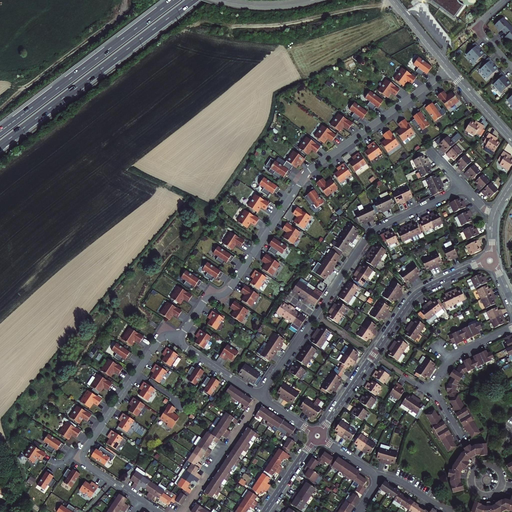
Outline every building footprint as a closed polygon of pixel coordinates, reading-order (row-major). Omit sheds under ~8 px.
[(429,0),(454,18),(464,5),(462,4),(460,3),(459,1),(458,0),(429,0)] [(502,30),(504,33),(511,27),(503,18),(495,25),(500,31),(502,30)] [(475,43),(469,49),(471,51),(466,55),(474,64),(484,55),(479,49),(480,48),(475,43)] [(418,68),(415,72),(422,76),(424,73),(427,74),(432,67),(419,58),(413,65),(418,68)] [(489,58),(482,64),(484,66),(479,70),(487,79),(498,70),(492,64),(493,63),(489,58)] [(403,69),(395,80),(403,86),(407,81),(412,84),(416,78),(403,69)] [(502,73),(495,79),(497,81),(493,85),(500,94),(511,84),(506,79),(507,78),(502,73)] [(387,80),(378,91),(387,98),(391,92),(396,95),(400,90),(387,80)] [(447,109),(458,101),(452,92),(447,96),(443,91),(438,95),(447,109)] [(369,102),(367,106),(373,111),(376,107),(378,108),(383,101),(370,92),(365,99),(369,102)] [(435,121),(442,116),(438,112),(441,109),(437,103),(434,105),(432,103),(430,105),(428,102),(424,106),(435,121)] [(354,113),(351,117),(358,122),(360,118),(362,120),(367,113),(354,103),(349,110),(354,113)] [(430,125),(418,109),(414,113),(416,115),(413,117),(415,119),(412,121),(416,128),(419,125),(423,130),(430,125)] [(339,115),(331,126),(339,133),(344,127),(344,128),(348,130),(352,125),(347,121),(339,115)] [(408,137),(414,133),(408,125),(404,120),(399,124),(402,128),(397,132),(405,144),(411,140),(408,137)] [(484,126),(477,122),(477,124),(474,122),(474,123),(471,121),(465,131),(470,134),(468,136),(472,139),(474,136),(475,133),(478,135),(484,126)] [(323,127),(315,138),(318,140),(320,141),(323,144),(327,138),(328,139),(332,142),(336,136),(323,127)] [(388,152),(399,144),(393,136),(389,131),(384,135),(387,139),(381,143),(388,152)] [(495,138),(489,134),(488,134),(486,138),(485,137),(484,139),(485,139),(483,142),(486,144),(485,147),(483,150),(491,155),(492,154),(493,152),(499,143),(496,141),(497,140),(495,139),(495,138)] [(444,153),(454,144),(447,136),(439,144),(442,147),(441,148),(442,149),(442,150),(444,153)] [(307,138),(299,149),(307,155),(311,150),(312,150),(316,153),(320,148),(307,138)] [(382,153),(374,142),(369,145),(371,148),(369,149),(365,152),(371,161),(382,153)] [(455,145),(446,154),(448,157),(449,157),(450,158),(451,157),(454,160),(462,152),(455,145)] [(509,156),(509,155),(503,151),(498,160),(501,162),(500,165),(508,170),(511,163),(511,159),(510,158),(511,158),(509,156)] [(287,161),(286,162),(292,166),(296,169),(298,166),(299,164),(301,165),(304,160),(293,152),(287,161)] [(367,164),(359,153),(354,156),(356,159),(354,160),(350,163),(356,172),(367,164)] [(459,168),(461,171),(471,162),(464,155),(456,162),(459,165),(458,166),(459,168)] [(418,170),(430,164),(428,161),(427,161),(426,159),(425,159),(424,156),(414,161),(418,170)] [(269,159),(264,166),(269,169),(267,172),(279,179),(281,176),(283,178),(284,175),(287,177),(290,172),(289,171),(292,166),(286,162),(285,163),(278,158),(275,163),(269,159)] [(352,174),(345,163),(339,166),(341,169),(339,170),(335,173),(341,182),(352,174)] [(430,164),(418,170),(419,172),(422,178),(431,173),(430,170),(431,170),(430,168),(431,167),(430,164)] [(480,172),(473,165),(464,174),(466,177),(467,176),(468,177),(469,176),(472,179),(480,172)] [(489,181),(483,174),(474,182),(477,185),(476,186),(477,187),(477,188),(479,191),(489,181)] [(437,179),(435,176),(426,180),(422,182),(425,187),(428,186),(429,188),(441,182),(439,179),(438,179),(438,178),(437,179)] [(263,179),(259,186),(264,189),(262,192),(268,196),(270,193),(273,194),(274,192),(277,194),(280,189),(274,185),(272,184),(263,179)] [(325,197),(336,188),(329,180),(324,184),(320,180),(315,184),(325,197)] [(443,186),(441,182),(429,188),(433,196),(443,192),(441,189),(443,188),(442,186),(443,186)] [(497,190),(490,183),(481,192),(483,195),(484,194),(486,196),(487,195),(489,198),(497,190)] [(407,187),(400,190),(405,202),(409,201),(408,200),(410,199),(409,198),(412,197),(407,187)] [(323,204),(311,189),(306,192),(308,195),(303,199),(309,207),(312,205),(316,209),(323,204)] [(405,202),(400,190),(392,194),(396,204),(399,202),(400,204),(401,203),(402,204),(405,202)] [(380,196),(381,199),(387,211),(390,209),(390,208),(391,208),(391,206),(394,205),(388,192),(380,196)] [(255,196),(248,207),(257,213),(261,207),(266,210),(269,205),(264,201),(255,196)] [(467,206),(465,203),(464,203),(463,201),(462,202),(460,198),(450,203),(455,212),(467,206)] [(381,199),(373,203),(374,205),(378,212),(381,211),(382,212),(383,211),(383,213),(387,211),(381,199)] [(372,206),(364,210),(365,213),(369,222),(372,220),(372,219),(374,218),(373,217),(376,216),(375,214),(372,206)] [(302,229),(309,218),(300,212),(295,209),(292,215),(296,218),(293,224),(302,229)] [(365,213),(364,210),(355,214),(356,218),(355,219),(357,224),(359,223),(359,224),(363,222),(363,223),(366,222),(366,223),(369,222),(365,213)] [(467,211),(456,217),(460,226),(470,221),(468,218),(469,218),(468,215),(469,215),(467,211)] [(245,212),(238,223),(247,229),(251,223),(256,226),(259,220),(254,217),(245,212)] [(434,215),(433,214),(431,215),(431,214),(427,216),(433,227),(442,223),(437,214),(434,215)] [(433,227),(427,216),(424,217),(424,218),(422,220),(423,220),(419,222),(420,225),(422,228),(421,228),(422,231),(423,231),(424,232),(433,227)] [(349,224),(344,231),(355,239),(357,236),(356,235),(357,234),(356,233),(358,231),(353,227),(349,224)] [(409,225),(405,226),(411,238),(420,234),(420,232),(417,225),(416,226),(416,224),(412,226),(412,225),(409,226),(409,225)] [(293,246),(300,234),(291,229),(286,225),(282,231),(287,234),(283,240),(293,246)] [(411,238),(405,226),(402,228),(403,229),(400,230),(401,231),(397,232),(402,242),(411,238)] [(472,226),(462,231),(467,240),(478,234),(477,231),(476,231),(475,229),(474,230),(472,226)] [(344,231),(339,239),(348,245),(350,242),(351,243),(352,242),(353,242),(355,239),(344,231)] [(386,232),(379,236),(382,241),(386,240),(388,246),(389,246),(390,248),(396,246),(394,243),(398,242),(393,232),(389,233),(389,232),(387,233),(386,232)] [(231,233),(223,244),(232,250),(237,253),(241,248),(236,244),(240,239),(231,233)] [(348,245),(339,239),(336,243),(334,242),(332,245),(334,247),(333,249),(342,255),(343,253),(348,245)] [(271,249),(268,253),(275,257),(278,253),(282,256),(287,249),(273,240),(269,248),(271,249)] [(453,249),(450,241),(444,244),(446,248),(443,249),(447,259),(451,258),(451,259),(453,258),(454,259),(457,257),(453,249)] [(477,248),(478,247),(477,244),(478,244),(476,241),(464,247),(468,256),(478,251),(477,248)] [(372,249),(369,252),(380,260),(383,262),(387,256),(384,254),(386,251),(377,245),(375,248),(374,248),(373,249),(372,249)] [(218,247),(214,254),(218,257),(216,260),(223,265),(225,262),(227,263),(229,261),(231,262),(234,257),(218,247)] [(326,258),(335,264),(342,255),(333,249),(326,258)] [(380,260),(369,252),(367,255),(368,256),(367,258),(368,259),(366,262),(375,268),(380,260)] [(437,265),(439,265),(438,263),(442,262),(437,252),(428,256),(434,268),(438,266),(437,265)] [(434,268),(428,256),(420,260),(425,270),(428,268),(429,269),(430,269),(431,270),(434,268)] [(271,277),(279,265),(270,260),(265,257),(261,262),(266,265),(262,271),(271,277)] [(326,258),(321,266),(332,273),(334,270),(333,268),(335,264),(326,258)] [(208,263),(203,270),(208,273),(205,276),(212,281),(214,277),(216,279),(218,276),(220,278),(224,273),(208,263)] [(332,273),(321,266),(318,263),(313,271),(316,273),(325,279),(328,275),(330,276),(332,273)] [(413,263),(405,268),(414,279),(416,276),(417,274),(416,274),(419,271),(413,263)] [(374,269),(366,264),(365,265),(364,265),(362,268),(361,267),(360,268),(359,268),(357,271),(368,278),(370,280),(376,272),(373,271),(374,269)] [(405,268),(403,265),(399,268),(402,271),(398,274),(405,283),(408,280),(409,281),(410,280),(411,281),(414,279),(405,268)] [(186,271),(182,278),(186,281),(184,284),(191,289),(193,286),(195,287),(197,285),(199,286),(202,282),(186,271)] [(267,278),(256,271),(252,276),(255,278),(253,279),(250,284),(259,290),(267,278)] [(368,278),(357,271),(355,274),(356,275),(355,276),(356,277),(354,280),(362,286),(368,278)] [(471,280),(468,281),(472,290),(475,288),(487,283),(486,279),(485,280),(483,277),(482,278),(481,275),(471,279),(471,280)] [(300,296),(308,284),(309,283),(301,278),(293,291),(297,294),(300,296)] [(400,293),(401,291),(400,291),(402,287),(393,281),(388,289),(391,291),(399,296),(401,293),(400,293)] [(359,288),(350,282),(344,290),(353,296),(359,288)] [(306,302),(315,288),(308,284),(300,296),(304,298),(303,300),(306,302)] [(251,307),(259,296),(250,290),(245,286),(241,292),(246,295),(242,301),(251,307)] [(476,291),(480,300),(492,294),(491,291),(490,291),(489,289),(488,289),(486,286),(476,291)] [(179,287),(171,298),(180,304),(184,299),(189,302),(192,296),(187,293),(179,287)] [(315,288),(306,302),(309,305),(310,303),(314,305),(323,293),(315,288)] [(388,289),(383,297),(392,303),(394,300),(395,301),(396,299),(397,300),(399,296),(391,291),(388,289)] [(353,296),(344,290),(339,298),(348,304),(351,305),(356,298),(353,296)] [(450,292),(456,304),(457,306),(462,304),(461,301),(465,300),(461,290),(457,291),(457,290),(455,291),(454,290),(450,292)] [(456,304),(450,292),(447,293),(448,295),(445,296),(446,297),(443,298),(444,302),(446,304),(445,305),(446,309),(447,308),(456,304)] [(493,301),(494,300),(493,298),(494,297),(492,294),(480,300),(485,309),(495,304),(493,301)] [(429,302),(426,304),(435,314),(437,317),(444,311),(442,309),(439,305),(440,304),(437,300),(436,301),(435,300),(432,302),(431,301),(430,303),(429,302)] [(387,312),(388,310),(389,307),(380,301),(375,309),(386,316),(388,313),(387,312)] [(241,323),(248,311),(240,305),(235,302),(231,308),(236,311),(232,317),(241,323)] [(337,305),(336,305),(335,306),(334,305),(332,308),(343,316),(348,308),(339,302),(337,305)] [(168,303),(161,314),(169,320),(173,314),(178,318),(182,312),(177,308),(168,303)] [(285,318),(292,307),(289,305),(287,306),(283,303),(276,312),(285,318)] [(435,314),(426,304),(423,306),(424,307),(423,308),(424,309),(421,312),(422,314),(423,315),(422,316),(424,318),(425,317),(427,320),(425,322),(428,325),(437,318),(434,315),(435,314)] [(295,309),(292,307),(285,318),(292,323),(298,313),(294,311),(295,309)] [(486,312),(490,320),(502,314),(501,311),(500,312),(499,310),(498,311),(496,307),(486,312)] [(343,316),(332,308),(330,311),(331,312),(330,314),(331,314),(328,317),(338,323),(343,316)] [(386,316),(375,309),(370,316),(379,322),(381,319),(382,320),(383,318),(384,319),(386,316)] [(218,315),(213,311),(209,317),(212,318),(210,320),(207,324),(216,330),(224,319),(223,319),(218,315)] [(298,313),(292,323),(290,325),(298,331),(306,318),(298,313)] [(502,314),(490,320),(494,329),(504,324),(503,320),(503,319),(504,318),(502,314)] [(409,326),(420,333),(425,325),(416,319),(414,322),(413,321),(412,323),(411,322),(409,326)] [(368,320),(363,328),(374,335),(376,332),(375,331),(376,330),(375,329),(377,326),(368,320)] [(452,343),(456,342),(457,345),(463,342),(462,339),(465,337),(467,340),(480,334),(478,331),(482,329),(481,328),(480,325),(478,322),(449,336),(452,343)] [(408,329),(407,331),(408,331),(405,335),(414,341),(420,333),(409,326),(407,329),(408,329)] [(320,330),(319,329),(318,331),(317,330),(315,333),(325,341),(331,333),(322,327),(320,330)] [(130,328),(122,340),(131,346),(135,340),(140,343),(144,337),(130,328)] [(369,338),(370,339),(370,338),(371,338),(374,335),(363,328),(357,336),(367,341),(369,338)] [(211,338),(200,330),(196,335),(199,337),(198,339),(195,343),(204,349),(211,338)] [(270,341),(281,348),(283,345),(281,344),(284,340),(275,333),(270,341)] [(325,341),(315,333),(313,336),(314,337),(312,339),(313,339),(311,342),(320,348),(321,348),(324,350),(328,343),(325,341)] [(392,345),(402,353),(408,345),(399,339),(397,342),(396,341),(395,343),(394,342),(392,345)] [(270,341),(265,348),(274,354),(277,350),(279,351),(281,348),(270,341)] [(117,342),(113,349),(117,353),(115,356),(122,360),(124,357),(126,359),(128,356),(130,358),(133,353),(117,342)] [(302,352),(311,358),(316,350),(307,344),(302,352)] [(227,345),(220,357),(225,360),(227,358),(228,359),(233,362),(239,353),(227,345)] [(397,360),(402,353),(392,345),(390,348),(391,349),(390,350),(391,351),(388,354),(397,360)] [(260,355),(269,361),(274,354),(265,348),(262,346),(257,353),(260,355)] [(356,356),(359,352),(349,346),(344,354),(355,361),(357,358),(356,358),(357,356),(356,356)] [(162,361),(171,367),(178,355),(167,348),(163,353),(166,355),(165,356),(162,361)] [(456,371),(453,370),(449,376),(452,377),(448,383),(448,385),(447,385),(446,392),(448,392),(448,394),(452,400),(453,399),(458,396),(455,392),(455,385),(458,382),(459,382),(465,373),(494,359),(491,352),(487,353),(486,351),(473,357),(474,359),(471,361),(470,358),(463,361),(464,364),(459,366),(456,371)] [(311,358),(302,352),(296,360),(305,366),(311,358)] [(355,361),(344,354),(339,362),(342,364),(340,366),(345,370),(347,367),(348,368),(350,365),(351,366),(352,364),(353,365),(355,361)] [(435,364),(424,356),(418,363),(421,365),(432,372),(434,370),(433,369),(434,367),(433,367),(435,364)] [(109,360),(101,371),(110,377),(114,371),(119,374),(123,369),(109,360)] [(157,365),(165,371),(167,368),(159,363),(157,365)] [(150,377),(159,383),(167,372),(165,371),(157,365),(156,364),(152,370),(155,371),(154,373),(150,377)] [(244,377),(243,379),(246,381),(253,370),(245,365),(239,374),(244,377)] [(298,379),(300,379),(303,382),(308,373),(305,371),(296,365),(294,368),(293,367),(292,369),(291,369),(289,372),(298,379)] [(427,376),(428,377),(429,375),(430,376),(432,372),(421,365),(416,373),(425,379),(427,376)] [(196,369),(192,367),(187,374),(191,376),(196,369)] [(204,372),(197,367),(196,369),(191,376),(188,381),(195,386),(196,385),(198,382),(204,372)] [(327,380),(338,388),(340,385),(339,384),(340,382),(339,382),(341,379),(340,378),(343,373),(338,370),(336,368),(333,373),(332,373),(327,380)] [(261,375),(253,370),(246,381),(249,384),(250,381),(254,384),(261,375)] [(382,371),(381,373),(378,371),(378,372),(376,372),(375,374),(374,373),(372,376),(383,384),(389,375),(382,371)] [(99,375),(91,387),(100,393),(104,387),(109,390),(112,384),(99,375)] [(207,386),(211,380),(207,377),(203,384),(207,386)] [(220,383),(213,378),(211,380),(207,386),(204,391),(211,396),(211,395),(213,393),(220,383)] [(338,388),(327,380),(322,388),(321,390),(325,393),(327,391),(331,394),(333,391),(334,392),(335,390),(336,391),(338,388)] [(364,388),(375,395),(381,387),(372,381),(370,384),(369,383),(367,385),(366,385),(364,388)] [(139,395),(148,401),(155,390),(144,382),(140,387),(143,389),(142,391),(139,395)] [(291,389),(283,384),(277,392),(281,395),(280,396),(281,397),(284,400),(291,389)] [(393,390),(389,395),(397,401),(404,392),(401,389),(399,387),(400,386),(397,384),(393,390)] [(228,399),(231,401),(238,390),(230,385),(225,393),(229,396),(228,399)] [(299,394),(291,389),(284,400),(287,402),(288,401),(289,402),(290,401),(293,403),(299,394)] [(236,401),(240,403),(245,395),(238,390),(231,401),(234,403),(236,401)] [(88,391),(80,402),(89,408),(93,402),(98,405),(102,400),(88,391)] [(252,400),(245,395),(240,403),(244,406),(242,409),(245,411),(252,400)] [(359,402),(370,409),(375,401),(374,399),(375,398),(369,395),(368,396),(366,395),(364,398),(363,397),(362,399),(361,399),(359,402)] [(413,397),(412,396),(411,397),(408,395),(402,404),(410,409),(417,398),(414,396),(413,397)] [(465,408),(458,396),(453,399),(452,400),(449,401),(453,407),(455,410),(456,412),(454,413),(464,428),(465,427),(468,432),(471,438),(480,433),(473,420),(474,420),(471,414),(467,407),(465,408)] [(128,411),(137,417),(145,405),(133,398),(130,403),(132,405),(131,406),(128,411)] [(314,404),(305,398),(299,407),(303,410),(302,411),(304,412),(303,413),(306,415),(314,404)] [(417,398),(410,409),(418,414),(423,405),(420,403),(421,402),(419,401),(420,400),(417,398)] [(317,399),(314,404),(306,415),(309,417),(310,416),(311,417),(312,416),(315,418),(319,413),(321,409),(317,406),(321,401),(317,399)] [(175,409),(169,405),(166,409),(160,418),(168,424),(167,426),(172,429),(179,418),(172,413),(175,409)] [(78,406),(70,418),(79,424),(83,418),(88,421),(91,415),(93,413),(88,410),(85,408),(84,410),(78,406)] [(261,406),(254,417),(257,419),(259,417),(263,419),(269,411),(261,406)] [(351,413),(362,420),(368,412),(359,406),(357,409),(356,409),(354,411),(353,410),(351,413)] [(456,447),(453,441),(451,438),(450,436),(451,435),(442,420),(441,421),(440,419),(438,416),(434,410),(426,415),(433,427),(432,428),(439,441),(441,440),(448,452),(456,447)] [(266,425),(269,427),(276,416),(269,411),(263,419),(267,422),(266,425)] [(118,426),(127,432),(134,421),(123,413),(119,418),(122,420),(121,422),(118,426)] [(231,416),(226,413),(221,420),(229,425),(232,422),(236,424),(238,421),(231,416)] [(276,416),(269,427),(272,429),(274,426),(278,429),(279,427),(283,421),(276,416)] [(212,425),(216,427),(228,436),(230,432),(226,430),(229,425),(221,420),(217,418),(212,425)] [(295,429),(283,421),(279,427),(287,432),(291,435),(295,429)] [(348,426),(341,421),(335,429),(338,432),(337,432),(339,433),(338,434),(341,437),(345,431),(348,426)] [(67,422),(59,434),(68,440),(72,434),(77,437),(81,432),(67,422)] [(216,427),(212,425),(208,432),(211,435),(219,440),(222,436),(226,439),(228,436),(216,427)] [(356,431),(348,426),(345,431),(341,437),(344,439),(345,438),(346,439),(347,438),(350,440),(356,431)] [(247,427),(242,435),(251,440),(253,442),(258,434),(255,432),(247,427)] [(106,444),(115,450),(123,438),(111,430),(108,436),(110,437),(109,439),(106,444)] [(207,432),(202,439),(210,444),(213,440),(217,443),(219,440),(211,435),(208,432),(207,432)] [(286,441),(283,447),(289,451),(295,443),(291,440),(293,436),(291,435),(287,432),(282,439),(286,441)] [(49,434),(44,442),(49,445),(47,448),(53,452),(55,449),(58,451),(59,448),(62,450),(65,445),(49,434)] [(358,445),(357,446),(358,447),(358,448),(361,450),(367,441),(368,439),(360,434),(354,443),(358,445)] [(242,436),(238,442),(248,449),(250,446),(248,444),(251,440),(242,435),(242,436)] [(209,455),(211,452),(207,449),(210,444),(202,439),(199,437),(194,444),(197,446),(209,455)] [(367,441),(361,450),(364,453),(365,451),(366,452),(367,452),(370,454),(376,445),(368,439),(367,441)] [(454,467),(452,466),(452,470),(449,470),(448,477),(451,477),(450,482),(451,482),(452,486),(451,486),(453,493),(464,490),(462,483),(461,483),(460,479),(458,479),(459,473),(460,471),(462,468),(465,470),(469,464),(466,462),(468,459),(469,458),(472,456),(475,454),(476,455),(480,455),(480,456),(488,455),(486,444),(479,445),(479,446),(475,446),(475,445),(471,447),(470,445),(467,441),(464,442),(461,444),(463,448),(465,451),(461,453),(462,455),(460,457),(459,457),(455,463),(456,464),(454,467)] [(248,449),(238,442),(233,449),(241,455),(243,451),(246,452),(248,449)] [(32,445),(24,456),(33,462),(37,457),(42,460),(46,454),(32,445)] [(114,456),(101,446),(98,450),(109,458),(112,460),(114,456)] [(192,454),(200,459),(203,455),(207,458),(209,455),(197,446),(192,454)] [(381,459),(380,460),(382,460),(381,461),(385,463),(389,450),(380,447),(377,458),(381,459)] [(98,450),(96,449),(91,456),(105,465),(109,458),(98,450)] [(238,459),(241,455),(233,449),(230,453),(228,456),(238,464),(240,460),(238,459)] [(281,450),(279,449),(274,456),(282,462),(285,457),(288,459),(290,456),(287,454),(281,450)] [(389,450),(385,463),(389,464),(389,462),(391,463),(391,462),(395,463),(398,452),(389,450)] [(324,453),(320,459),(325,462),(332,467),(336,461),(324,453)] [(200,459),(192,454),(187,461),(192,464),(200,469),(202,466),(198,463),(200,459)] [(228,456),(223,464),(231,469),(234,465),(236,467),(238,464),(228,456)] [(274,456),(269,463),(280,471),(282,468),(279,466),(282,462),(274,456)] [(306,467),(312,471),(318,463),(322,465),(325,462),(320,459),(318,458),(316,461),(312,458),(306,467)] [(335,468),(339,471),(345,463),(338,458),(336,461),(332,467),(331,468),(334,470),(335,468)] [(200,469),(192,464),(187,461),(183,468),(183,469),(187,471),(199,479),(201,476),(197,473),(200,469)] [(269,463),(264,471),(272,476),(275,472),(278,474),(280,471),(269,463)] [(346,478),(352,468),(345,463),(339,471),(343,474),(343,475),(346,478)] [(231,469),(223,464),(218,471),(229,478),(231,475),(228,473),(231,469)] [(73,469),(69,467),(65,473),(68,476),(73,469)] [(82,472),(74,467),(73,469),(68,476),(65,481),(73,486),(73,485),(75,482),(82,472)] [(312,471),(306,467),(304,470),(307,472),(304,476),(314,482),(319,475),(312,471)] [(131,487),(135,489),(143,477),(145,473),(137,468),(135,471),(132,469),(129,471),(124,475),(131,479),(130,480),(134,483),(131,487)] [(354,481),(358,475),(360,473),(352,468),(346,478),(349,480),(350,478),(354,481)] [(53,472),(48,469),(37,485),(44,490),(47,485),(51,487),(55,481),(52,479),(53,476),(51,475),(53,472)] [(187,471),(183,469),(178,476),(182,478),(190,484),(192,480),(197,482),(199,479),(187,471)] [(216,473),(213,478),(221,484),(224,480),(226,481),(229,478),(218,471),(216,473)] [(257,481),(268,489),(270,486),(267,484),(271,479),(263,473),(257,481)] [(367,481),(358,475),(354,481),(352,485),(357,488),(364,493),(366,489),(363,487),(367,481)] [(182,478),(178,476),(174,483),(176,485),(177,486),(183,490),(189,494),(191,491),(187,488),(190,484),(182,478)] [(27,482),(32,486),(36,480),(31,477),(27,482)] [(145,490),(150,482),(143,477),(135,489),(138,491),(141,487),(145,490)] [(221,484),(213,478),(208,486),(219,493),(221,489),(219,488),(221,484)] [(91,498),(98,486),(93,483),(91,485),(90,484),(85,481),(79,490),(91,498)] [(257,481),(252,489),(260,495),(263,490),(266,492),(268,489),(257,481)] [(304,486),(301,490),(310,496),(315,489),(303,481),(301,484),(304,486)] [(387,494),(391,487),(388,485),(388,484),(384,481),(379,489),(387,494)] [(149,499),(158,486),(150,482),(145,490),(149,493),(146,497),(149,499)] [(158,486),(149,499),(152,501),(155,497),(159,500),(163,493),(165,491),(166,490),(167,489),(159,484),(158,486)] [(208,486),(203,493),(211,498),(212,498),(214,494),(217,496),(219,493),(208,486)] [(391,487),(387,494),(395,499),(399,493),(400,492),(396,489),(395,490),(391,487)] [(171,494),(166,490),(165,491),(163,493),(159,500),(168,505),(170,501),(174,503),(175,501),(178,497),(175,495),(171,493),(171,494)] [(183,490),(178,497),(175,501),(181,505),(189,494),(183,490)] [(254,501),(257,497),(247,490),(242,497),(244,499),(255,506),(257,503),(254,501)] [(310,496),(301,490),(298,494),(295,492),(293,495),(306,504),(310,496)] [(394,500),(402,505),(406,499),(403,497),(402,495),(399,493),(395,499),(394,500)] [(119,494),(114,501),(127,510),(129,507),(125,504),(127,500),(119,494)] [(348,503),(354,507),(360,498),(353,494),(351,497),(348,503)] [(306,504),(293,495),(291,498),(294,501),(291,505),(301,511),(306,504)] [(511,496),(510,500),(505,499),(502,500),(495,503),(495,504),(492,506),(488,506),(488,504),(491,503),(491,502),(486,502),(487,506),(484,506),(481,505),(482,504),(475,502),(470,511),(502,511),(506,510),(509,511),(510,509),(511,510),(511,496)] [(255,506),(244,499),(239,506),(247,511),(250,507),(253,509),(255,506)] [(402,505),(409,510),(414,503),(410,500),(409,501),(406,499),(402,505)] [(125,511),(127,510),(114,501),(109,509),(113,511),(119,511),(120,510),(122,511),(125,511)] [(350,511),(354,507),(348,503),(346,501),(343,505),(341,504),(338,507),(345,511),(350,511)] [(411,511),(418,511),(421,509),(418,507),(417,505),(414,503),(409,510),(411,511)]
